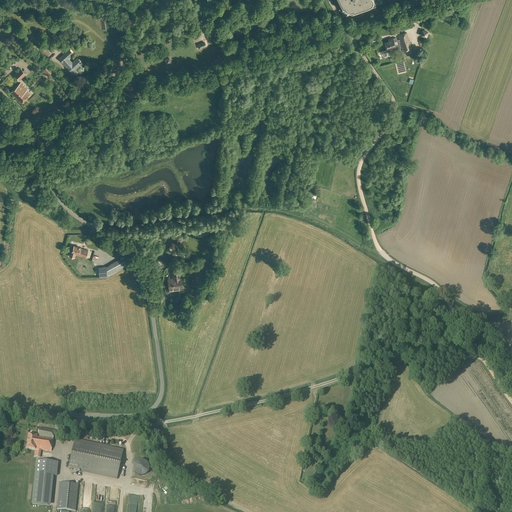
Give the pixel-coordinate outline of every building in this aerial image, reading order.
[(338,0),(346,14),(382,2),(381,0),(338,0)] [(412,48),(408,35),(407,32),(398,35),(400,39),(397,40),(396,38),(393,39),(392,38),(390,39),(390,41),(385,43),(387,49),(392,47),(393,50),(401,47),(399,42),(400,42),(403,51),(412,48)] [(33,44),(37,39),(31,33),(27,37),(29,40),(33,44)] [(39,48),(42,44),(39,41),(36,44),(36,45),(33,47),(35,49),(36,50),(38,47),(39,48)] [(198,49),(206,46),(204,41),(197,44),(198,49)] [(47,56),(50,53),(44,47),(41,50),(47,56)] [(72,62),(68,58),(73,53),(69,49),(59,59),(74,75),(78,72),(77,71),(78,70),(76,69),(75,69),(79,65),(81,68),(84,65),(82,62),(77,57),(72,62)] [(45,71),(49,77),(56,72),(51,66),(45,71)] [(19,81),(27,74),(21,68),(14,74),(16,76),(15,78),(19,81)] [(21,104),(29,96),(25,92),(27,90),(20,83),(11,93),(21,104)] [(107,252),(109,248),(101,244),(98,248),(107,252)] [(86,257),(88,250),(80,248),(81,247),(74,245),(72,251),(70,251),(69,256),(74,258),(75,254),(86,257)] [(107,277),(128,265),(124,257),(106,266),(98,267),(99,278),(107,277)] [(199,270),(199,268),(190,269),(192,284),(201,283),(201,281),(205,281),(204,269),(199,270)] [(181,276),(180,270),(171,271),(172,278),(167,278),(169,291),(183,289),(182,276),(181,276)] [(53,439),(54,431),(39,428),(38,436),(37,436),(28,434),(26,448),(35,450),(35,449),(36,450),(42,451),(51,452),(53,439)] [(117,479),(122,453),(123,451),(75,440),(68,468),(95,474),(117,479)] [(35,474),(57,476),(58,463),(36,460),(35,474)] [(134,464),(133,468),(134,473),(137,475),(141,476),(146,475),(148,472),(149,468),(148,464),(145,461),(141,460),(137,461),(134,464)] [(75,511),(78,485),(59,483),(56,510),(75,511)] [(85,492),(83,511),(91,511),(93,496),(93,493),(85,492)]
